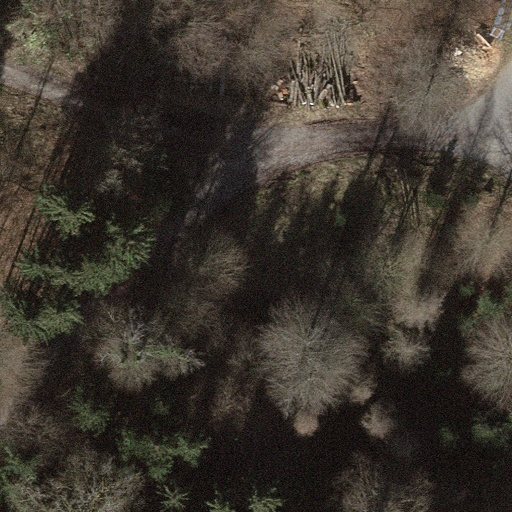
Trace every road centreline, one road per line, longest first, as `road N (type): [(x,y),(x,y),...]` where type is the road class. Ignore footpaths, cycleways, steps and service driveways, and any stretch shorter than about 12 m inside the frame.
road 1 (track): [(0,427),(59,330),(162,230),(288,171)]
road 2 (track): [(0,59),(288,171)]
road 3 (track): [(288,171),(509,133),(511,117)]
